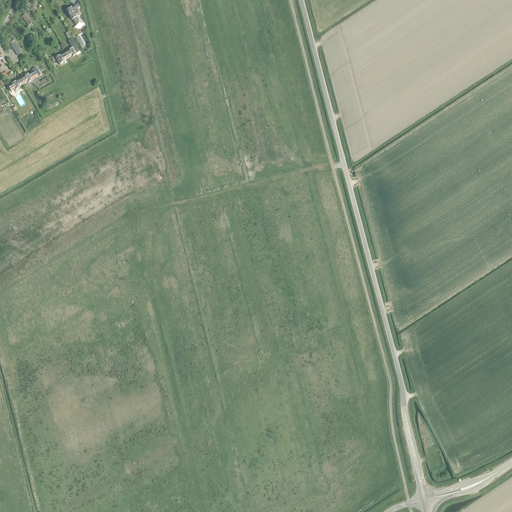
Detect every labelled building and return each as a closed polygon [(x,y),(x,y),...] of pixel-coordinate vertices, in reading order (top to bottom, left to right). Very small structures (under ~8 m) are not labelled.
[(77,6),(67,12),(72,21),(73,20),(76,25),(79,23),(76,19),(76,18),(81,16),(78,11),(79,10),(77,6)] [(21,17),(28,26),(33,23),(27,13),(21,17)] [(73,50),(65,54),(67,59),(72,57),(72,58),(76,55),(76,54),(80,52),(72,39),(68,42),(73,50)] [(11,46),(17,55),(22,52),(17,43),(11,46)] [(67,59),(65,54),(56,59),(60,65),(64,63),(63,62),(67,59)] [(20,80),(23,85),(27,83),(28,84),(32,81),(37,78),(36,77),(40,75),(36,69),(33,71),(34,73),(29,76),(29,75),(20,80)] [(23,85),(20,80),(12,85),(12,86),(9,88),(11,92),(15,90),(15,91),(19,88),(23,85)]
